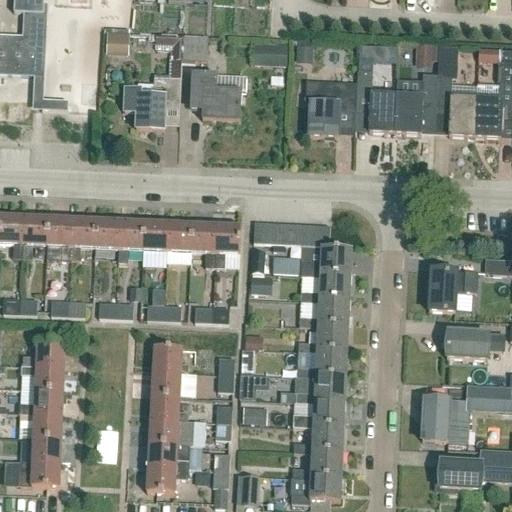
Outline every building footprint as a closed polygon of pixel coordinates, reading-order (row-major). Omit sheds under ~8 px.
[(0,79),(36,81),(36,67),(46,68),(49,9),(43,9),(43,0),(14,0),(13,19),(23,19),(22,42),(0,41),(0,79)] [(129,50),(130,38),(107,36),(106,49),(129,50)] [(137,135),(164,137),(165,108),(180,108),(181,84),(180,84),(182,40),(156,39),(155,49),(173,50),(173,64),(169,64),(168,84),(155,83),(154,102),(141,102),(141,97),(126,96),(125,119),(137,119),(137,135)] [(206,66),(207,41),(183,40),(182,68),(194,68),(194,66),(206,66)] [(263,49),(262,69),(286,69),(287,50),(263,49)] [(418,50),(417,65),(432,65),(432,51),(418,50)] [(312,52),(298,51),(298,63),(312,63),(312,52)] [(359,52),(359,63),(373,64),(374,53),(359,52)] [(449,142),(476,143),(477,105),(452,104),(452,86),(457,86),(458,54),(440,53),(438,81),(437,122),(450,123),(449,142)] [(477,105),(476,143),(501,145),(502,125),(511,125),(511,56),(505,56),(498,56),(497,87),(500,87),(499,106),(477,105)] [(240,126),(241,96),(217,95),(217,79),(192,78),(191,108),(203,109),(202,125),(240,126)] [(395,140),(397,101),(372,100),(373,79),(358,78),(357,89),(356,119),(371,119),(370,138),(395,140)] [(423,103),(397,101),(395,140),(421,141),(422,122),(437,122),(438,81),(424,80),(423,103)] [(308,87),(307,109),(312,110),(310,142),(339,144),(340,119),(356,120),(356,119),(357,89),(308,87)] [(67,117),(68,106),(52,105),(51,116),(67,117)] [(23,264),(25,222),(1,221),(0,242),(0,248),(13,249),(13,263),(23,264)] [(48,251),(49,223),(25,222),(23,264),(32,264),(33,250),(48,251)] [(71,266),(71,265),(73,224),(49,223),(48,251),(62,252),(61,265),(71,266)] [(96,253),(97,225),(73,224),(71,265),(81,266),(81,253),(96,253)] [(120,254),(121,226),(97,225),(96,253),(119,254),(120,254)] [(144,255),(145,227),(121,226),(120,254),(119,254),(119,268),(128,268),(129,255),(144,255)] [(168,256),(169,228),(145,227),(144,255),(157,256),(157,263),(167,264),(167,256),(168,256)] [(255,227),(254,248),(265,249),(266,228),(255,227)] [(191,257),(193,230),(169,228),(168,256),(191,257)] [(276,250),(277,228),(266,228),(265,249),(276,250)] [(287,250),(288,229),(277,228),(276,250),(287,250)] [(297,251),(298,229),(288,229),(287,250),(297,251)] [(309,230),(298,229),(297,251),(301,251),(308,252),(309,230)] [(215,273),(217,231),(193,230),(191,257),(206,258),(206,273),(215,273)] [(308,252),(319,252),(320,231),(309,230),(308,252)] [(217,231),(215,273),(225,274),(225,259),(240,260),(242,232),(217,231)] [(330,253),(331,231),(320,231),(319,252),(330,253)] [(320,283),(320,278),(351,279),(353,254),(330,253),(319,252),(308,252),(301,251),(300,282),(320,283)] [(144,255),(143,271),(167,272),(167,264),(157,263),(157,256),(144,255)] [(264,278),(266,256),(252,255),(250,277),(264,278)] [(485,279),(511,280),(511,265),(486,264),(485,279)] [(298,282),(299,268),(275,267),(274,280),(298,282)] [(156,275),(155,294),(165,294),(166,275),(156,275)] [(476,297),(477,278),(432,276),(430,316),(455,318),(456,296),(476,297)] [(350,304),(351,279),(320,278),(320,283),(319,299),(303,298),(303,297),(301,297),(301,307),(319,308),(319,303),(350,304)] [(253,282),(252,297),(267,298),(268,283),(253,282)] [(349,329),(350,304),(319,303),(319,308),(318,324),(302,323),(302,322),(300,322),(300,332),(318,333),(318,328),(349,329)] [(21,320),(21,304),(4,304),(4,319),(21,320)] [(21,304),(21,320),(37,321),(38,305),(21,304)] [(69,322),(70,307),(52,306),(51,321),(69,322)] [(70,307),(69,322),(85,323),(86,307),(70,307)] [(117,324),(117,309),(100,308),(99,323),(117,324)] [(117,309),(117,324),(133,325),(134,310),(117,309)] [(165,326),(165,311),(148,310),(147,326),(165,326)] [(165,311),(165,326),(181,327),(182,312),(165,311)] [(213,329),(213,313),(196,312),(195,328),(213,329)] [(213,313),(213,329),(229,329),(230,314),(213,313)] [(348,355),(349,329),(318,328),(318,333),(317,349),(300,348),(299,348),(299,357),(317,358),(317,353),(348,355)] [(504,356),(505,340),(449,337),(447,363),(488,365),(489,355),(504,356)] [(247,341),(247,353),(258,353),(259,342),(247,341)] [(37,371),(65,373),(66,348),(38,347),(37,362),(24,361),(23,371),(37,372),(37,371)] [(155,352),(153,377),(181,378),(189,379),(189,369),(182,369),(183,354),(155,352)] [(347,380),(348,355),(317,353),(317,358),(316,374),(299,373),(298,373),(297,383),(315,383),(316,379),(347,380)] [(219,380),(234,381),(235,364),(220,363),(219,380)] [(22,371),(21,380),(36,381),(36,395),(64,397),(65,373),(37,371),(37,372),(23,371),(22,371)] [(180,402),(181,378),(153,377),(152,401),(180,402)] [(346,405),(347,380),(316,379),(315,383),(297,383),(296,398),(281,397),(280,407),(296,408),(314,409),(315,404),(346,405)] [(233,398),(234,381),(219,380),(218,397),(233,398)] [(241,380),(241,392),(257,393),(257,381),(241,380)] [(511,392),(502,392),(500,417),(511,417),(511,392)] [(63,421),(64,397),(36,395),(35,410),(20,410),(20,419),(35,420),(35,419),(63,421)] [(152,401),(151,425),(179,426),(179,427),(187,427),(187,417),(179,417),(180,402),(152,401)] [(344,430),(346,405),(315,404),(314,409),(314,425),(297,424),(297,423),(296,423),(295,433),(313,434),(313,429),(344,430)] [(468,449),(470,408),(425,405),(423,446),(468,449)] [(296,408),(296,423),(297,423),(297,424),(314,425),(314,409),(296,408)] [(216,428),(232,429),(233,412),(217,411),(216,428)] [(245,428),(257,429),(258,414),(246,414),(245,428)] [(0,419),(0,438),(17,439),(17,420),(0,419)] [(20,419),(19,443),(20,443),(34,444),(35,420),(20,419)] [(62,445),(63,421),(35,419),(35,420),(34,444),(62,445)] [(179,426),(151,425),(150,449),(191,451),(191,450),(193,450),(194,441),(194,428),(179,427),(179,426)] [(193,450),(193,451),(203,452),(205,452),(206,428),(194,428),(194,441),(193,450)] [(231,446),(232,429),(216,428),(216,445),(231,446)] [(343,456),(344,430),(313,429),(313,434),(312,450),(296,449),(294,449),(294,458),(312,459),(312,454),(343,456)] [(61,469),(62,445),(34,444),(33,467),(33,468),(61,469)] [(191,451),(150,449),(148,473),(190,475),(191,451)] [(342,481),(343,456),(312,454),(312,459),(311,475),(295,474),(293,474),(283,473),(282,482),(293,483),(311,484),(311,479),(342,481)] [(442,467),(441,483),(437,483),(436,497),(458,498),(458,494),(481,495),(481,485),(497,486),(511,487),(511,477),(511,459),(483,458),(482,469),(442,467)] [(214,476),(229,477),(230,460),(215,459),(214,476)] [(20,492),(60,493),(61,469),(33,468),(33,467),(19,467),(19,476),(21,476),(20,492)] [(176,484),(189,485),(190,475),(148,473),(147,498),(175,499),(176,484)] [(229,494),(229,477),(214,476),(213,493),(215,493),(226,494),(229,494)] [(341,508),(342,481),(311,479),(311,484),(310,500),(293,500),(293,499),(292,499),(292,510),(310,511),(310,506),(341,508)] [(257,510),(259,485),(241,484),(239,509),(257,510)] [(225,511),(226,494),(215,493),(214,511),(225,511)]
